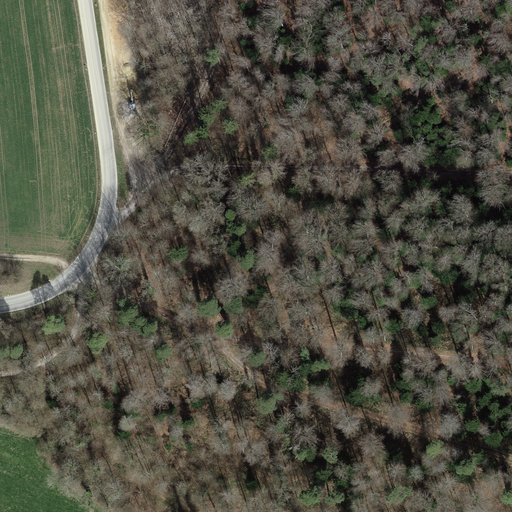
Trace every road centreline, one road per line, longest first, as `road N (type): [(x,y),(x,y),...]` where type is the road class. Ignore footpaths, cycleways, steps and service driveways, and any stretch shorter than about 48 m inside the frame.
road 1 (track): [(511,457),(273,385),(200,332),(73,271)]
road 2 (secondary): [(82,0),(104,142),(102,221),(91,248),(47,293),(0,306)]
road 3 (track): [(164,163),(511,169)]
road 4 (track): [(511,362),(200,332)]
road 5 (track): [(164,163),(196,106),(227,0)]
road 6 (track): [(73,271),(81,310),(70,339),(37,364),(0,373)]
